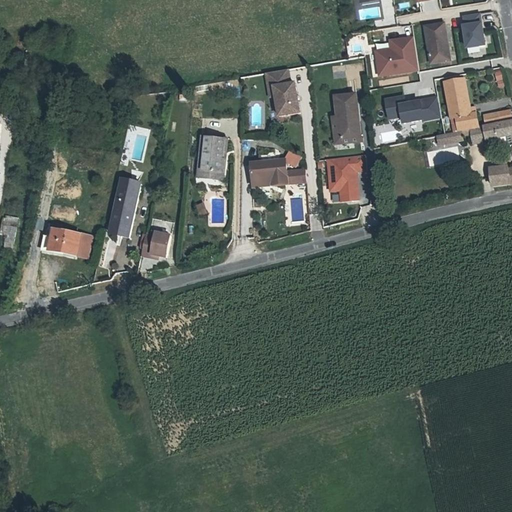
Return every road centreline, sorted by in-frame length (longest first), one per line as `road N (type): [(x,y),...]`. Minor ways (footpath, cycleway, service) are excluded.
road 1 (residential): [(0,324),(511,196)]
road 2 (unknown): [(393,0),(400,20),(505,10)]
